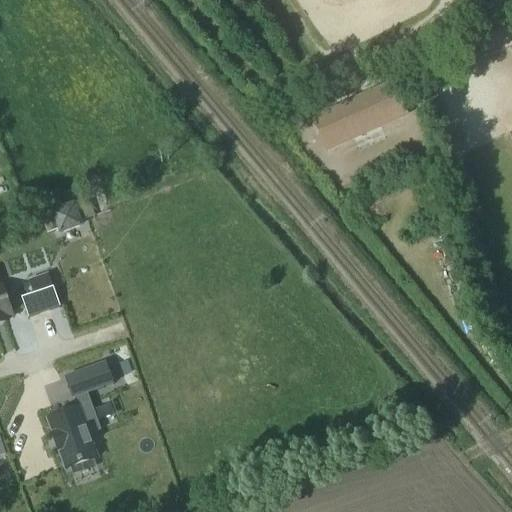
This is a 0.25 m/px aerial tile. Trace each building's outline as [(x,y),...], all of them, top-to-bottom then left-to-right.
[(375,82),(301,115),(311,139),(385,106),(375,82)] [(80,223),(74,208),(73,204),(50,212),(51,216),(41,219),(47,236),(57,232),(58,235),(81,227),(80,223)] [(0,322),(13,318),(3,288),(2,289),(0,283),(0,322)] [(28,320),(59,309),(53,290),(22,301),(28,320)] [(115,298),(97,304),(100,315),(118,309),(115,298)] [(216,337),(174,355),(187,385),(229,367),(216,337)] [(77,412),(48,422),(66,471),(96,460),(87,436),(99,432),(86,396),(103,390),(96,369),(65,380),(73,401),(77,412)] [(181,414),(203,408),(201,400),(179,405),(181,414)]
